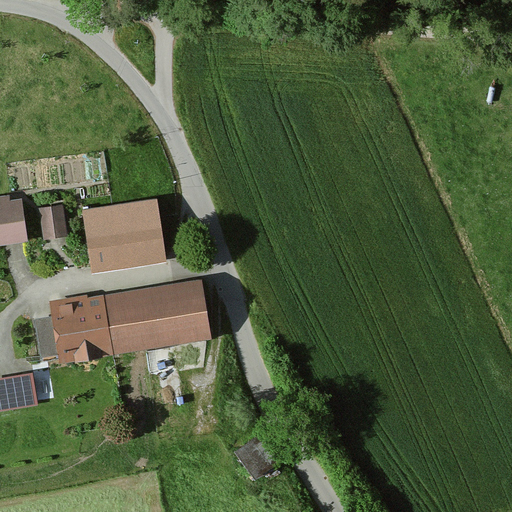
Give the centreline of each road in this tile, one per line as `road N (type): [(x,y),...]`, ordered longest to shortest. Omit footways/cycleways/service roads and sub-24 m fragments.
road 1 (track): [(74,25),(88,9),(113,3),(511,36)]
road 2 (tertiary): [(336,511),(263,391),(211,227),(161,110)]
road 3 (tertiary): [(161,110),(74,25),(0,1)]
